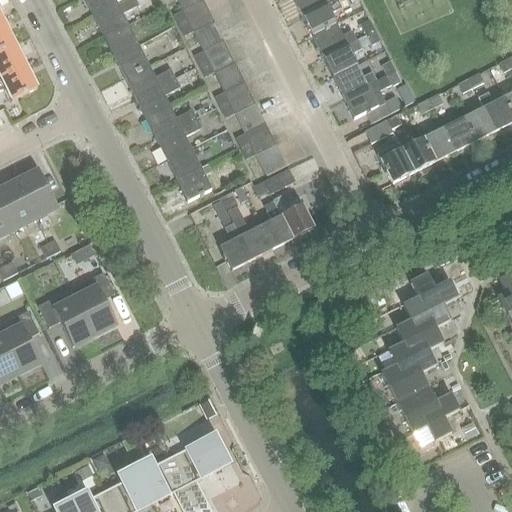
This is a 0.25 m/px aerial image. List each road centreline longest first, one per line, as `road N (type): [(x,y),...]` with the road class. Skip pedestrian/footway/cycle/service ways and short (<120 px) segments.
road 1 (residential): [(375,238),(255,0)]
road 2 (residential): [(197,329),(90,109)]
road 3 (residential): [(0,428),(197,329)]
road 4 (residential): [(292,511),(197,329)]
road 5 (residential): [(197,329),(375,238)]
road 6 (residential): [(375,238),(511,167)]
road 7 (residential): [(90,109),(33,0)]
